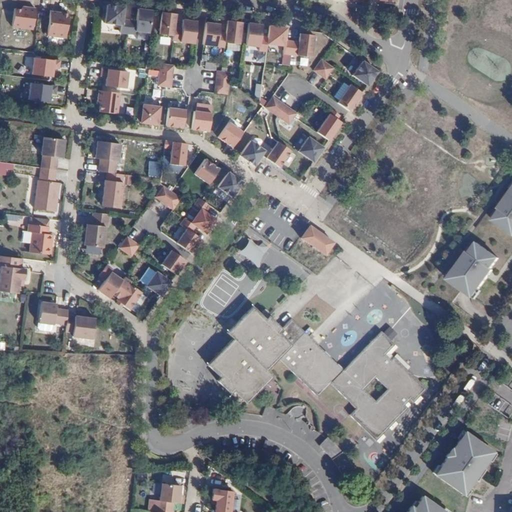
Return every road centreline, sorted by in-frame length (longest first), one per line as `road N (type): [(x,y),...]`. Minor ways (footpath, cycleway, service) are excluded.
road 1 (residential): [(153,341),(61,278),(83,130),(77,123)]
road 2 (residential): [(373,511),(511,315)]
road 3 (residential): [(207,0),(325,15),(393,59)]
road 4 (residential): [(258,183),(198,138),(77,123)]
road 5 (residential): [(194,436),(215,427),(278,431),(316,462),(342,511)]
road 6 (residential): [(258,183),(153,341)]
road 7 (residential): [(299,201),(399,63)]
road 8 (residential): [(153,341),(151,422),(158,441),(194,436)]
road 9 (residential): [(77,123),(88,0)]
